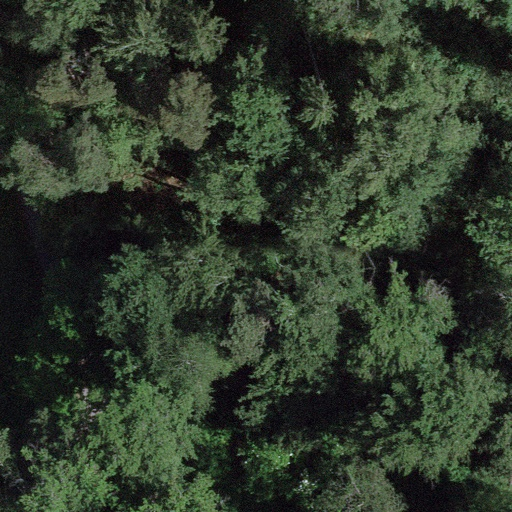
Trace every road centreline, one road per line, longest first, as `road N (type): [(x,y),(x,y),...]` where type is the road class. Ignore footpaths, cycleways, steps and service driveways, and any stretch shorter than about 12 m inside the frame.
road 1 (track): [(0,88),(107,444)]
road 2 (track): [(0,508),(107,444)]
